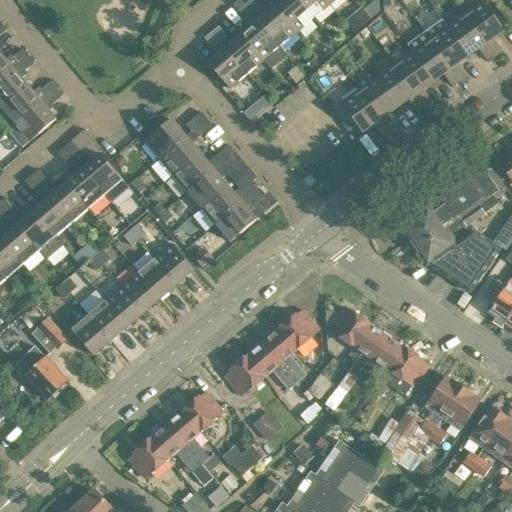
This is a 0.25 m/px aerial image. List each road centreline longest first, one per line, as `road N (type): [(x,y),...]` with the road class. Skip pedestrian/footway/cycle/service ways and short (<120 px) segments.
road 1 (residential): [(75,437),(318,230)]
road 2 (residential): [(318,230),(511,87)]
road 3 (residential): [(511,369),(318,230)]
road 4 (residential): [(318,230),(180,64)]
road 5 (residential): [(92,109),(2,0)]
road 6 (residential): [(0,187),(92,109)]
